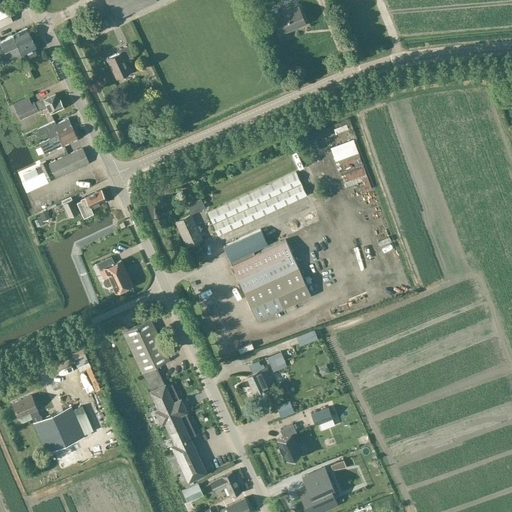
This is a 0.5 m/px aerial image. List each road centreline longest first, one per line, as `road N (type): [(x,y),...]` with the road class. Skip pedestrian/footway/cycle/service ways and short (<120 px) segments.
road 1 (unclassified): [(113,175),(346,74),(422,56),(511,48)]
road 2 (unclassified): [(269,511),(113,175)]
road 3 (unclassified): [(113,175),(32,0)]
